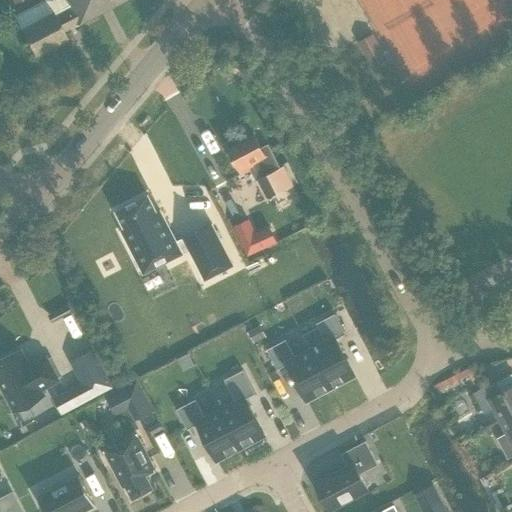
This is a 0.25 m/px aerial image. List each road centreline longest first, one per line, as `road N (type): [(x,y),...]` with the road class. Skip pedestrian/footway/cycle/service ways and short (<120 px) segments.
road 1 (unclassified): [(439,341),(252,24),(223,0)]
road 2 (secondary): [(33,203),(204,0)]
road 3 (residential): [(273,463),(397,399),(439,341)]
